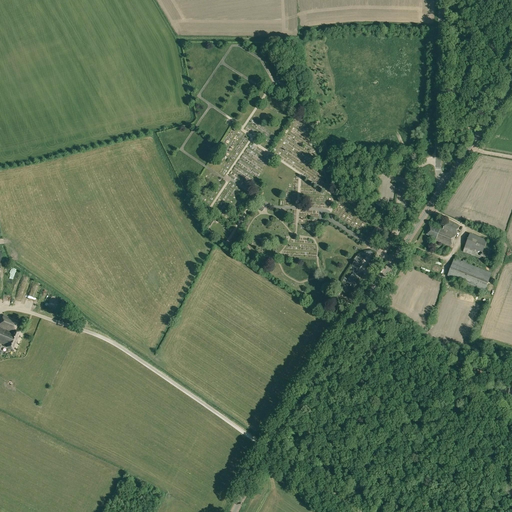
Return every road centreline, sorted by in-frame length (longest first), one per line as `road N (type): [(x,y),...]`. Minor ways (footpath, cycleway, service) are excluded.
road 1 (secondary): [(232,511),(445,183)]
road 2 (tertiary): [(445,183),(437,157),(442,0)]
road 3 (secondary): [(445,183),(511,82)]
